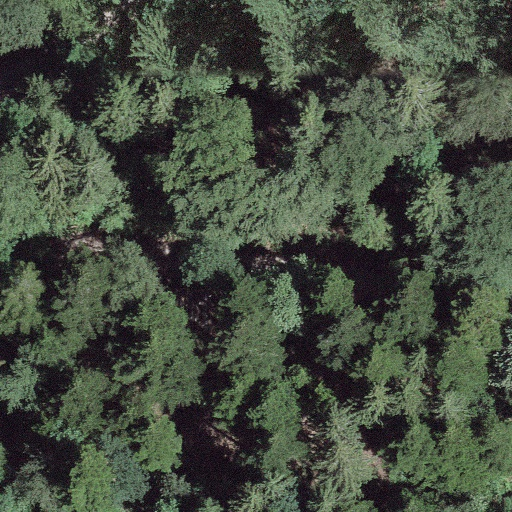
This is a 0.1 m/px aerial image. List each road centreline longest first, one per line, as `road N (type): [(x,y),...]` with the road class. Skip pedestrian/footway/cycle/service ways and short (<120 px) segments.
road 1 (track): [(0,241),(99,260),(511,304)]
road 2 (track): [(97,0),(0,82)]
